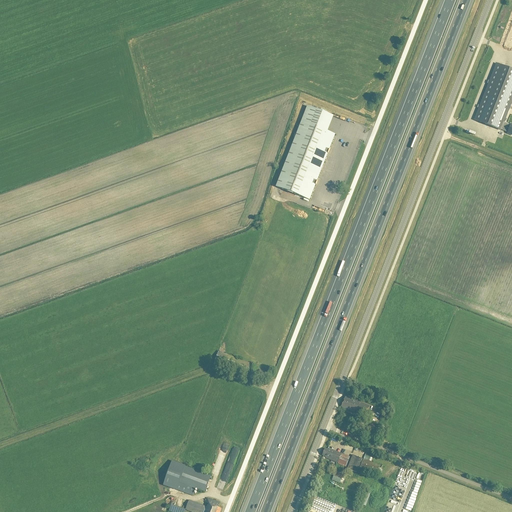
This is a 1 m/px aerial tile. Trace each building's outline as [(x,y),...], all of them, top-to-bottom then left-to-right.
[(500,130),(503,122),(511,99),(511,70),(496,64),(474,120),(500,130)] [(317,181),(327,154),(328,154),(330,150),(329,150),(335,134),(320,129),(326,114),(307,106),(276,187),(309,200),(315,185),(316,185),(317,181)] [(503,122),(500,130),(507,132),(508,133),(507,134),(511,135),(511,134),(511,124),(511,125),(503,122)] [(250,364),(218,351),(214,361),(244,372),(243,373),(246,374),(250,364)] [(254,376),(257,367),(251,365),(247,373),(254,376)] [(365,417),(370,406),(345,397),(341,408),(365,417)] [(376,428),(372,424),(372,422),(369,423),(369,425),(367,425),(366,430),(369,433),(374,433),(376,428)] [(223,458),(228,447),(223,445),(218,455),(223,458)] [(338,463),(341,454),(327,449),(327,450),(325,449),(322,456),(325,457),(325,458),(338,463)] [(346,467),(350,457),(341,454),(338,463),(337,464),(346,467)] [(370,454),(368,460),(375,463),(378,457),(370,454)] [(352,455),(347,469),(356,473),(362,459),(352,455)] [(376,474),(379,466),(363,460),(360,468),(360,467),(376,474)] [(172,461),(163,485),(164,486),(176,490),(192,496),(195,488),(205,492),(211,476),(185,467),(185,466),(178,464),(172,461)] [(336,471),(333,476),(341,480),(343,474),(336,471)] [(219,511),(221,509),(218,507),(219,503),(207,498),(205,503),(208,504),(207,507),(189,501),(185,510),(190,511),(219,511)]
